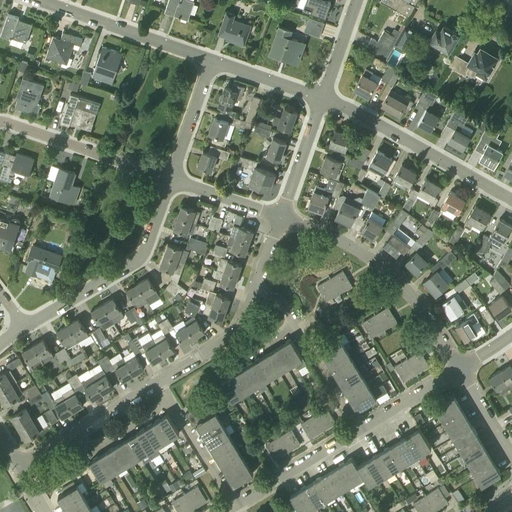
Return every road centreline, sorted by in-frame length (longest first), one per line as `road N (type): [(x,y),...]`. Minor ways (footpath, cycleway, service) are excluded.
road 1 (residential): [(455,362),(395,278),(361,247),(280,210)]
road 2 (residential): [(511,201),(319,94)]
road 3 (residential): [(18,316),(134,249),(168,171)]
road 4 (residential): [(168,171),(0,116)]
road 5 (residential): [(354,423),(299,319),(258,277)]
road 6 (residential): [(14,461),(159,371)]
road 7 (residential): [(209,55),(53,0)]
road 8 (residential): [(234,497),(159,371)]
road 9 (residential): [(159,371),(237,324),(258,277)]
road 10 (residential): [(234,497),(354,423)]
road 11 (residential): [(168,171),(209,55)]
road 12 (residential): [(280,210),(319,94)]
